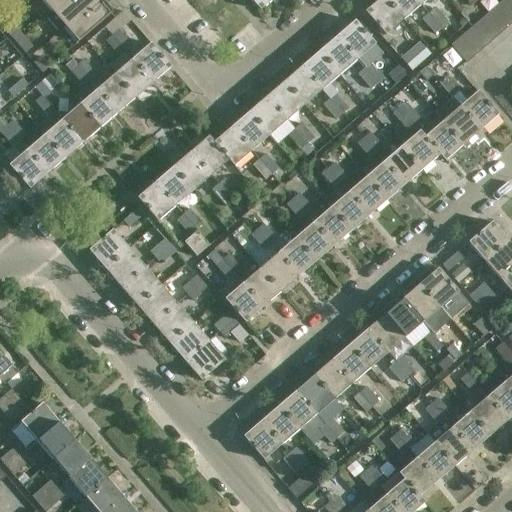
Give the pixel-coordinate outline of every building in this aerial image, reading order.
[(40,0),(53,14),(69,0),(40,0)] [(98,0),(69,0),(53,14),(47,19),(60,34),(66,29),(98,0)] [(101,0),(98,0),(66,29),(78,43),(113,13),(101,0)] [(250,0),(251,7),(259,10),(261,12),(274,0),(250,0)] [(404,21),(405,20),(387,0),(380,0),(366,13),(386,37),(404,21)] [(387,0),(405,20),(422,6),(423,5),(418,0),(387,0)] [(511,5),(507,0),(503,0),(497,6),(511,24),(511,5)] [(504,33),(511,26),(511,24),(497,6),(488,14),(504,33)] [(9,17),(2,8),(0,9),(0,21),(2,24),(9,17)] [(430,15),(442,29),(450,38),(457,32),(437,9),(430,15)] [(488,14),(479,22),(495,41),(504,33),(488,14)] [(442,29),(430,15),(424,20),(436,34),(442,29)] [(338,37),(359,61),(376,46),(356,22),(338,37)] [(495,41),(479,22),(470,30),(486,49),(495,41)] [(20,29),(12,35),(20,44),(27,38),(20,29)] [(470,30),(461,38),(477,57),(486,49),(470,30)] [(120,31),(113,37),(125,51),(132,45),(120,31)] [(119,56),(125,51),(113,37),(107,42),(119,56)] [(341,76),(359,61),(338,37),(321,52),(341,76)] [(35,47),(27,38),(20,44),(28,54),(35,47)] [(461,38),(451,46),(467,65),(477,57),(461,38)] [(413,71),(430,55),(420,43),(402,59),(413,71)] [(171,68),(151,45),(133,60),(153,84),(171,68)] [(321,52),(303,67),(324,92),(323,92),(331,101),(338,95),(330,86),(341,76),(321,52)] [(70,58),(78,68),(90,81),(97,76),(76,53),(70,58)] [(44,73),(48,69),(51,67),(43,58),(36,64),(44,73)] [(136,99),(153,84),(133,60),(116,75),(136,99)] [(373,64),(366,70),(378,85),(385,79),(373,64)] [(323,92),(324,92),(303,67),(286,83),(306,107),(323,92)] [(90,81),(78,68),(71,74),(83,87),(90,81)] [(378,85),(366,70),(359,76),(372,90),(378,85)] [(118,114),(136,99),(116,75),(98,90),(118,114)] [(8,91),(14,98),(28,86),(22,79),(8,91)] [(460,108),(481,132),(499,116),(479,92),(467,102),(447,79),(441,84),(440,85),(460,108)] [(44,81),(35,89),(43,98),(44,99),(53,91),(44,81)] [(267,98),(288,122),(306,107),(286,83),(267,98)] [(99,131),(118,114),(98,90),(79,107),(99,131)] [(331,101),(343,115),(350,109),(338,95),(331,101)] [(48,118),(55,112),(44,99),(43,98),(36,104),(48,118)] [(267,98),(250,113),(271,137),(288,122),(267,98)] [(445,104),(454,113),(460,108),(452,99),(445,104)] [(337,121),(343,115),(331,101),(324,106),(337,121)] [(418,117),(407,104),(400,110),(412,124),(418,117)] [(87,140),(99,131),(79,107),(61,122),(81,146),(87,140)] [(442,124),(462,148),(481,132),(460,108),(454,113),(442,124)] [(393,115),(405,129),(413,138),(403,147),(423,172),(440,157),(425,139),(412,124),(400,110),(393,115)] [(233,128),(254,152),(271,138),(271,137),(250,113),(233,128)] [(412,124),(425,139),(440,157),(445,163),(462,148),(442,124),(432,133),(418,117),(412,124)] [(64,160),(81,146),(61,122),(44,137),(64,160)] [(13,123),(8,128),(20,142),(26,137),(13,123)] [(302,126),(296,131),(308,146),(314,140),(302,126)] [(20,142),(8,128),(0,134),(13,148),(19,143),(20,142)] [(253,153),(254,152),(233,128),(215,143),(236,168),(253,153)] [(308,146),(296,131),(289,137),(301,151),(308,146)] [(371,134),(364,140),(377,154),(384,148),(371,134)] [(64,160),(44,137),(26,152),(47,175),(64,160)] [(235,168),(236,168),(215,143),(209,137),(191,153),(212,177),(229,162),(235,168)] [(377,154),(364,140),(358,146),(370,160),(377,154)] [(30,190),(47,175),(26,152),(19,143),(13,148),(20,157),(9,166),(9,167),(29,190),(30,190)] [(405,187),(423,172),(403,147),(385,163),(405,187)] [(194,193),(212,177),(191,153),(173,169),(194,193)] [(267,156),(261,161),(273,176),(279,170),(267,156)] [(273,176),(261,161),(254,168),(266,182),(273,176)] [(388,202),(405,187),(385,163),(367,178),(388,202)] [(336,165),(329,170),(341,185),(348,179),(336,165)] [(176,207),(194,193),(173,169),(156,184),(176,207)] [(341,185),(329,170),(323,176),(335,190),(341,185)] [(349,194),(370,218),(388,202),(367,178),(349,194)] [(226,180),(219,186),(232,201),(239,195),(226,180)] [(138,200),(158,223),(176,207),(156,184),(139,200),(138,200)] [(232,201),(219,186),(213,192),(224,207),(232,201)] [(331,209),(352,233),(370,218),(349,194),(331,209)] [(301,195),(294,201),(306,215),(313,209),(301,195)] [(306,215),(294,201),(287,206),(300,221),(306,215)] [(130,228),(145,215),(139,209),(125,221),(130,228)] [(315,223),(336,247),(352,233),(331,209),(321,218),(313,209),(306,215),(314,224),(315,223)] [(191,211),(184,216),(184,217),(196,231),(203,225),(191,211)] [(190,237),(196,231),(184,217),(178,222),(190,237)] [(296,240),(316,263),(336,247),(315,223),(296,240)] [(484,263),(508,243),(506,241),(504,233),(498,232),(492,224),(468,244),(484,263)] [(265,226),(258,232),(271,246),(277,240),(265,226)] [(133,239),(125,246),(113,232),(89,252),(95,260),(98,268),(104,269),(106,272),(129,251),(137,244),(133,239)] [(196,259),(211,247),(198,232),(184,244),(196,259)] [(271,246),(258,232),(252,237),(264,252),(271,246)] [(171,247),(164,239),(150,251),(157,259),(171,247)] [(279,254),(299,278),(316,263),(296,240),(279,254)] [(185,245),(184,244),(181,241),(177,245),(181,249),(185,245)] [(511,244),(509,244),(508,243),(484,263),(500,282),(511,271),(511,244)] [(121,289),(144,268),(133,255),(141,249),(137,244),(129,251),(106,272),(106,273),(109,280),(114,282),(121,289)] [(162,265),(176,253),(171,247),(157,259),(162,265)] [(261,269),(282,293),(299,278),(279,254),(261,269)] [(442,266),(448,273),(462,261),(457,254),(442,266)] [(230,256),(223,262),(235,276),(242,270),(230,256)] [(235,276),(223,262),(216,268),(229,282),(235,276)] [(137,308),(161,287),(144,268),(121,289),(128,297),(130,305),(135,306),(137,308)] [(469,277),(461,268),(451,277),(459,285),(469,277)] [(265,307),(282,293),(261,269),(244,284),(265,307)] [(438,270),(419,286),(440,310),(450,321),(468,306),(438,270)] [(511,295),(511,271),(500,282),(511,295)] [(203,284),(197,277),(182,289),(188,296),(203,284)] [(194,302),(208,290),(203,284),(188,296),(194,302)] [(245,324),(265,307),(244,284),(225,301),(245,324)] [(469,297),(475,304),(489,292),(484,285),(469,297)] [(422,325),(440,310),(419,286),(402,301),(422,325)] [(153,326),(176,305),(161,287),(137,308),(139,310),(141,318),(146,319),(153,326)] [(489,292),(475,304),(480,310),(495,298),(489,292)] [(405,340),(422,325),(402,301),(384,317),(405,340)] [(169,345),(192,324),(176,305),(153,326),(160,334),(162,342),(167,343),(169,345)] [(234,321),(228,313),(213,326),(220,333),(234,321)] [(366,332),(387,355),(405,340),(384,317),(366,332)] [(484,338),(491,332),(480,320),(473,325),(484,338)] [(225,340),(240,327),(234,321),(220,333),(225,340)] [(184,363),(208,342),(192,324),(169,345),(170,347),(173,355),(178,356),(184,363)] [(511,324),(501,334),(507,341),(511,336),(511,324)] [(369,371),(387,355),(366,332),(349,347),(369,371)] [(430,334),(424,340),(436,354),(443,348),(430,334)] [(208,342),(184,363),(191,371),(194,379),(199,380),(201,383),(225,362),(208,342)] [(446,351),(455,361),(461,356),(452,345),(446,351)] [(511,361),(511,356),(503,346),(495,351),(508,366),(511,361)] [(331,362),(352,386),(369,371),(349,347),(331,362)] [(0,353),(0,380),(5,385),(18,374),(0,353)] [(455,362),(449,355),(437,365),(443,373),(454,363),(455,362)] [(402,359),(395,364),(408,379),(414,373),(402,359)] [(313,378),(334,401),(352,386),(331,362),(313,378)] [(408,379),(395,364),(388,370),(401,384),(408,379)] [(474,371),(467,376),(479,390),(486,385),(474,371)] [(479,390),(467,376),(460,382),(472,396),(479,391),(479,390)] [(296,393),(316,416),(334,401),(313,378),(296,393)] [(507,424),(511,419),(511,392),(504,384),(486,400),(507,424)] [(366,389),(360,394),(373,409),(379,403),(366,389)] [(4,397),(20,416),(29,409),(13,390),(4,397)] [(490,439),(507,424),(486,400),(479,391),(472,396),(480,405),(469,415),(490,439)] [(278,408),(299,431),(316,416),(296,393),(278,408)] [(373,409),(360,394),(358,395),(353,400),(365,415),(373,409)] [(0,407),(13,422),(20,416),(4,397),(0,400),(0,407)] [(439,401),(432,406),(444,421),(451,415),(439,401)] [(22,422),(39,442),(60,424),(43,404),(22,422)] [(444,421),(432,406),(425,412),(437,426),(444,421)] [(282,446),(299,431),(278,408),(261,422),(282,446)] [(451,430),(472,454),(490,439),(469,415),(451,430)] [(331,420),(325,425),(337,439),(343,434),(331,420)] [(459,465),(472,454),(451,430),(444,421),(437,426),(425,435),(434,445),(455,469),(459,465)] [(264,461),(282,446),(261,422),(243,438),(264,461)] [(76,443),(60,424),(39,442),(55,461),(76,443)] [(337,439),(325,425),(317,431),(329,445),(337,439)] [(403,431),(397,437),(409,451),(415,445),(403,431)] [(409,451),(397,437),(390,442),(402,457),(409,451)] [(91,461),(76,443),(55,461),(70,479),(91,461)] [(0,459),(8,468),(24,454),(15,444),(0,456),(0,459)] [(417,460),(438,484),(455,469),(434,445),(417,460)] [(290,455),(302,470),(309,464),(297,449),(290,455)] [(8,468),(15,476),(31,462),(24,454),(8,468)] [(302,470),(290,455),(283,460),(296,475),(301,471),(302,470)] [(438,484),(417,460),(411,465),(399,475),(404,481),(420,499),(438,484)] [(108,480),(91,461),(70,479),(87,499),(108,480)] [(373,467),(366,473),(379,488),(386,482),(373,467)] [(301,471),(296,475),(302,482),(290,492),(297,500),(313,486),(301,471)] [(379,488),(366,473),(360,479),(373,493),(379,488)] [(98,511),(107,511),(124,498),(108,480),(87,499),(98,511)] [(33,497),(40,505),(59,489),(52,481),(33,497)] [(387,496),(400,511),(416,511),(425,505),(420,499),(404,481),(387,496)] [(40,505),(45,511),(48,511),(66,497),(59,489),(40,505)] [(369,511),(400,511),(387,496),(369,511)] [(351,511),(338,497),(331,503),(338,511),(351,511)] [(135,511),(124,498),(107,511),(135,511)] [(338,511),(331,503),(325,509),(328,511),(338,511)]
